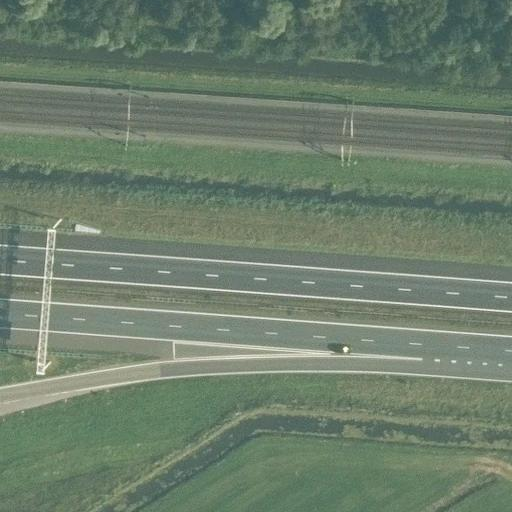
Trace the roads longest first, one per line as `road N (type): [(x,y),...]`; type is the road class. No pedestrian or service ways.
road 1 (motorway): [(511,299),(0,261)]
road 2 (motorway): [(0,310),(511,345)]
road 3 (motorway): [(100,379),(231,367),(414,366),(511,345)]
